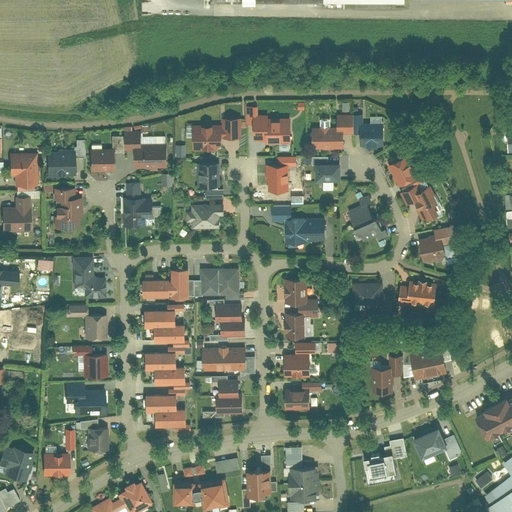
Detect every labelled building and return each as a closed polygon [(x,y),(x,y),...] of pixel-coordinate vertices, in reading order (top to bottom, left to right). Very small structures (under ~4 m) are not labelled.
[(246,122),(252,121),(252,113),(258,112),(258,103),(246,104),(246,122)] [(359,120),(363,120),(363,110),(353,110),(353,111),(353,130),(359,130),(359,120)] [(343,124),(343,130),(353,130),(353,111),(336,112),(336,124),(343,124)] [(252,121),(253,137),(264,137),(264,141),(290,141),(289,115),(266,115),(266,112),(258,112),(252,113),(252,121)] [(221,122),(221,135),(240,135),(240,115),(221,114),(221,122)] [(359,130),(359,143),(383,143),(383,120),(363,120),(359,120),(359,130)] [(221,122),(191,123),(192,147),(218,146),(217,140),(221,140),(221,135),(221,122)] [(336,124),(311,124),(311,146),(343,145),(343,130),(343,124),(336,124)] [(124,147),(133,147),(133,141),(140,141),(140,130),(123,130),(123,133),(124,147)] [(113,147),(113,151),(124,151),(124,147),(123,133),(112,133),(112,147),(113,147)] [(45,150),(44,174),(75,174),(75,155),(83,155),(83,137),(76,137),(76,144),(73,144),(73,150),(45,150)] [(133,147),(133,165),(149,165),(149,168),(157,168),(157,164),(167,164),(166,140),(140,141),(133,141),(133,147)] [(185,142),(176,142),(176,155),(185,154),(185,142)] [(112,147),(88,148),(89,169),(114,168),(113,151),(113,147),(112,147)] [(36,150),(8,151),(9,173),(14,173),(15,182),(37,181),(36,150)] [(407,152),(387,161),(397,183),(413,176),(415,182),(431,175),(428,167),(417,173),(407,152)] [(277,159),(265,160),(267,188),(288,187),(287,165),(296,164),(296,153),(277,154),(277,159)] [(314,158),(328,158),(328,153),(311,154),(311,155),(303,155),(303,161),(310,161),(310,162),(314,162),(314,158)] [(328,158),(314,158),(314,162),(315,175),(340,175),(340,158),(328,158)] [(218,162),(198,162),(198,184),(205,184),(205,194),(224,194),(224,186),(218,186),(218,162)] [(174,171),(161,171),(161,183),(172,183),(172,176),(174,176),(174,171)] [(124,192),(124,223),(146,223),(146,214),(153,214),(153,197),(146,197),(145,192),(139,192),(139,179),(127,179),(127,192),(124,192)] [(440,208),(429,182),(419,187),(417,181),(400,188),(406,201),(413,198),(421,217),(440,208)] [(73,184),(53,184),(54,196),(61,196),(61,206),(54,206),(54,225),(79,225),(79,207),(82,207),(82,193),(73,193),(73,184)] [(362,203),(367,201),(372,199),(370,192),(359,197),(362,203)] [(15,204),(1,204),(2,228),(29,228),(28,194),(15,194),(15,204)] [(362,203),(348,208),(358,232),(359,231),(362,237),(375,232),(382,229),(381,226),(373,207),(370,208),(367,201),(362,203)] [(223,202),(190,202),(190,208),(186,208),(186,219),(191,219),(191,224),(220,224),(220,213),(223,213),(223,202)] [(271,217),(285,217),(285,215),(290,215),(290,203),(271,203),(271,217)] [(290,215),(285,215),(285,217),(285,239),(306,239),(306,238),(306,215),(290,215)] [(306,215),(306,238),(325,237),(325,215),(306,215)] [(433,226),(435,233),(435,236),(441,235),(444,255),(459,252),(456,239),(461,238),(458,221),(433,226)] [(382,229),(375,232),(377,239),(388,234),(384,225),(381,226),(382,229)] [(435,233),(417,236),(422,259),(444,255),(441,235),(435,236),(435,233)] [(384,237),(378,240),(381,246),(387,244),(384,237)] [(93,256),(72,256),(73,285),(83,285),(84,296),(108,295),(108,275),(93,275),(93,256)] [(49,257),(38,257),(37,267),(48,268),(49,257)] [(168,275),(168,294),(188,294),(188,278),(188,265),(170,265),(170,275),(168,275)] [(217,265),(200,265),(200,277),(201,293),(218,293),(217,265)] [(239,265),(217,265),(218,293),(239,292),(239,265)] [(0,267),(0,289),(0,282),(16,283),(17,268),(0,267)] [(145,276),(143,276),(143,294),(168,294),(168,275),(153,275),(153,273),(145,272),(145,276)] [(200,277),(188,278),(188,294),(201,293),(200,277)] [(307,277),(284,277),(284,300),(307,300),(307,277)] [(408,284),(400,283),(398,299),(407,300),(434,303),(436,281),(409,278),(408,284)] [(379,281),(350,281),(351,306),(380,306),(380,314),(389,314),(389,292),(379,292),(379,281)] [(47,284),(38,283),(36,296),(45,297),(47,284)] [(219,317),(241,317),(241,301),(224,301),(215,301),(215,303),(215,317),(219,317)] [(302,312),(284,312),(284,334),(305,335),(305,315),(317,315),(317,302),(302,302),(302,312)] [(65,304),(65,313),(82,313),(85,317),(85,336),(105,336),(105,312),(86,312),(86,304),(65,304)] [(142,322),(151,322),(174,322),(174,309),(174,307),(167,307),(142,307),(142,322)] [(342,311),(333,313),(334,320),(344,317),(342,311)] [(241,317),(219,317),(219,332),(219,334),(227,334),(246,334),(246,317),(241,317)] [(174,322),(151,322),(151,339),(172,338),(184,338),(184,322),(174,322)] [(184,338),(172,338),(172,344),(169,344),(169,349),(175,349),(175,351),(184,351),(184,344),(189,344),(189,338),(184,338)] [(340,340),(328,340),(328,350),(340,350),(340,340)] [(296,358),(282,359),(283,375),(312,374),(312,355),(320,355),(319,341),(296,342),(296,358)] [(69,343),(69,354),(81,354),(81,375),(106,375),(106,350),(89,350),(89,343),(69,343)] [(245,344),(202,345),(203,369),(245,368),(245,354),(245,344)] [(443,347),(410,356),(417,377),(449,368),(443,347)] [(143,365),(152,365),(175,364),(175,351),(175,349),(169,349),(143,349),(143,365)] [(255,354),(245,354),(245,368),(245,370),(255,370),(255,354)] [(387,367),(374,367),(374,392),(393,392),(393,375),(400,374),(400,354),(387,354),(387,367)] [(175,364),(152,365),(152,381),(173,380),(185,380),(185,364),(175,364)] [(217,380),(217,393),(237,393),(237,379),(227,380),(217,380)] [(185,380),(173,380),(173,386),(168,386),(168,391),(176,391),(176,393),(185,393),(185,387),(190,387),(190,380),(185,380)] [(64,381),(64,401),(72,401),(72,411),(105,411),(105,387),(84,387),(84,381),(64,381)] [(303,389),(285,389),(285,406),(309,406),(309,390),(319,389),(319,381),(302,381),(303,389)] [(144,406),(153,406),(176,406),(176,393),(176,391),(168,391),(144,391),(144,406)] [(217,393),(215,394),(216,409),(216,411),(223,411),(242,410),(241,393),(237,393),(217,393)] [(484,410),(476,414),(491,441),(511,430),(511,396),(506,399),(503,393),(481,404),(484,410)] [(176,406),(153,406),(153,422),(175,422),(185,422),(185,406),(176,406)] [(88,427),(97,427),(97,417),(79,419),(79,426),(88,427)] [(438,423),(411,433),(419,453),(444,443),(446,443),(442,434),(438,423)] [(97,427),(88,427),(87,448),(106,448),(107,428),(97,427)] [(453,430),(442,434),(446,443),(444,443),(449,455),(456,452),(455,449),(459,447),(453,430)] [(26,478),(34,449),(11,442),(10,445),(3,442),(0,451),(0,462),(6,465),(4,472),(26,478)] [(289,464),(302,464),(302,444),(285,445),(286,464),(289,464)] [(396,470),(391,444),(385,445),(386,453),(380,454),(379,451),(371,453),(372,455),(364,457),(369,483),(395,478),(394,470),(396,470)] [(488,511),(511,511),(511,452),(502,460),(511,471),(482,492),(487,499),(482,503),(488,511)] [(42,453),(42,471),(68,471),(68,453),(42,453)] [(237,455),(216,460),(218,472),(239,468),(237,455)] [(456,461),(448,464),(451,474),(459,471),(456,461)] [(202,462),(195,464),(197,472),(204,470),(202,462)] [(191,464),(183,466),(185,474),(193,472),(191,464)] [(302,464),(289,464),(290,497),(303,497),(317,497),(317,464),(302,464)] [(268,467),(246,468),(247,491),(269,490),(268,467)] [(491,475),(486,469),(474,479),(479,485),(491,475)] [(163,471),(156,473),(160,489),(167,488),(163,471)] [(224,474),(199,479),(199,482),(202,495),(204,505),(229,500),(224,474)] [(93,510),(89,511),(119,511),(125,507),(128,511),(132,511),(152,502),(138,477),(133,479),(132,477),(122,482),(123,485),(118,488),(119,491),(118,491),(121,497),(111,502),(108,496),(91,505),(93,510)] [(191,477),(172,477),(172,500),(194,500),(195,496),(202,495),(199,482),(191,483),(191,477)] [(4,485),(0,487),(0,496),(4,505),(19,498),(12,486),(6,489),(4,485)] [(303,510),(303,497),(290,497),(287,497),(287,511),(303,510)]
